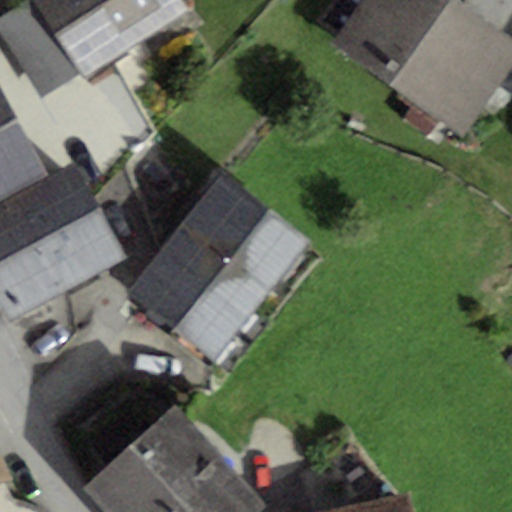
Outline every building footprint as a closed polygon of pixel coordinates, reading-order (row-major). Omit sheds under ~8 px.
[(33,0),(28,0),(0,17),(0,32),(40,97),(79,73),(33,0)] [(179,0),(33,0),(79,73),(185,8),(179,0)] [(511,67),(511,38),(457,0),(362,0),(331,45),(462,138),(511,67)] [(0,85),(0,199),(48,174),(0,85)] [(77,165),(0,207),(0,309),(8,323),(128,258),(77,165)] [(224,174),(128,298),(212,363),(308,239),(224,174)] [(175,407),(84,489),(104,511),(257,511),(264,506),(175,407)] [(0,454),(0,482),(2,481),(12,478),(0,454)] [(416,511),(412,493),(333,511),(416,511)]
